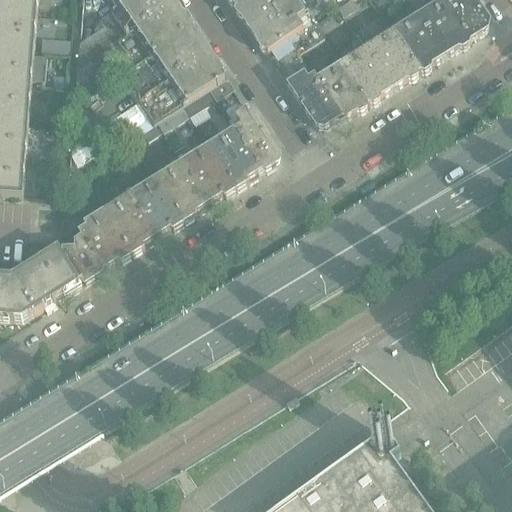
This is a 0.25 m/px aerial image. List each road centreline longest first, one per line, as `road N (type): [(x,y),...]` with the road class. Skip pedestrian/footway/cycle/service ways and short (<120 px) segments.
road 1 (residential): [(0,392),(49,469),(65,485),(94,486),(511,236)]
road 2 (secondary): [(0,469),(489,165)]
road 3 (residential): [(320,186),(0,380)]
road 4 (residential): [(511,64),(320,186)]
road 5 (residential): [(320,186),(195,0)]
